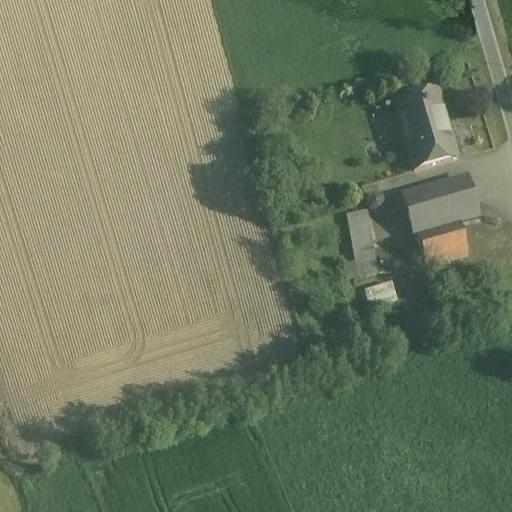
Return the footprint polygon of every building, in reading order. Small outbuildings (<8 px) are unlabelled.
[(436,95),(393,108),(413,174),(456,162),(436,95)] [(465,183),(402,201),(413,239),(416,239),(458,227),(476,221),(465,183)] [(365,215),(346,220),(357,282),(377,278),(365,215)] [(458,227),(416,239),(425,271),(467,259),(458,227)] [(392,284),(364,294),(371,314),(399,303),(392,284)]
